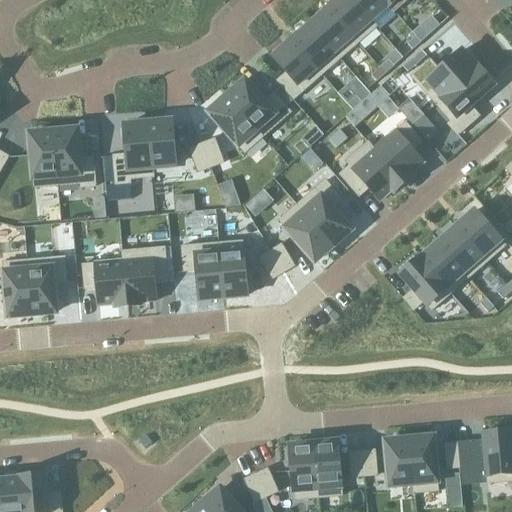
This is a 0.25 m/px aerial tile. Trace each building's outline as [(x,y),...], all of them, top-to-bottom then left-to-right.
[(351,0),(337,0),(327,9),(358,44),(376,28),(351,0)] [(351,0),(376,28),(377,28),(380,31),(396,17),(393,13),(395,12),(384,0),(351,0)] [(384,0),(395,12),(408,0),(384,0)] [(327,9),(309,25),(340,60),(358,44),(327,9)] [(419,28),(428,37),(434,32),(426,22),(419,28)] [(309,25),(291,41),(321,76),(340,60),(309,25)] [(413,34),(421,43),(428,37),(419,28),(413,34)] [(291,41),(272,57),(286,73),(276,82),(282,88),(293,101),(321,76),(291,41)] [(403,59),(412,51),(406,45),(398,53),(403,59)] [(430,61),(411,77),(436,105),(478,69),(477,68),(476,69),(471,64),(472,63),(471,62),(470,62),(468,59),(467,57),(466,58),(464,55),(465,54),(463,53),(463,54),(461,52),(450,61),(449,61),(448,62),(449,62),(443,68),(442,67),(441,68),(442,68),(439,71),(438,70),(439,70),(431,61),(430,61)] [(394,67),(403,59),(398,53),(389,61),(394,67)] [(478,69),(436,105),(451,123),(448,125),(457,136),(479,117),(471,107),(471,108),(470,107),(476,103),(477,102),(477,101),(480,99),(481,100),(482,98),(481,98),(484,95),(485,96),(486,95),(486,94),(489,91),(489,92),(490,91),(490,90),(493,87),(492,86),(493,85),(492,84),(491,84),(489,82),(490,81),(489,80),(488,81),(482,74),(483,74),(482,72),(481,73),(479,71),(480,70),(479,69),(478,69)] [(367,91),(376,83),(370,77),(361,85),(367,91)] [(228,96),(227,97),(263,138),(291,113),(286,107),(275,94),(274,95),(265,102),(265,103),(264,104),(260,99),(261,99),(260,97),(259,98),(256,95),(257,94),(256,93),(255,93),(245,82),(238,87),(236,88),(237,88),(234,91),(233,90),(232,92),(233,92),(230,95),(229,94),(228,95),(228,96)] [(358,98),(367,91),(361,85),(353,92),(358,98)] [(282,88),(275,94),(286,107),(293,101),(282,88)] [(215,107),(209,113),(219,125),(218,125),(220,127),(220,126),(223,129),(222,130),(223,131),(224,131),(245,154),(263,138),(227,97),(225,99),(225,98),(223,99),(224,100),(221,102),(220,102),(219,103),(220,104),(217,106),(216,106),(215,107)] [(363,102),(362,103),(353,111),(346,117),(354,127),(371,112),(363,102)] [(149,124),(148,124),(152,178),(153,178),(153,169),(175,167),(174,147),(175,147),(175,146),(174,146),(173,138),(174,138),(174,137),(173,137),(171,122),(163,123),(163,122),(161,122),(161,123),(157,123),(157,122),(155,123),(151,124),(151,123),(149,123),(149,124)] [(114,157),(113,157),(115,186),(130,184),(130,180),(152,178),(148,124),(146,124),(145,123),(144,124),(140,125),(140,124),(138,124),(138,125),(134,125),(134,124),(132,125),(124,126),(125,141),(124,141),(124,142),(125,142),(126,150),(125,150),(125,151),(126,151),(126,155),(114,156),(114,157)] [(374,150),(373,150),(404,186),(405,185),(404,185),(411,179),(413,178),(412,178),(413,177),(411,175),(416,170),(417,171),(418,170),(417,169),(423,164),(420,160),(419,159),(418,159),(412,151),(413,151),(422,143),(422,142),(405,123),(395,132),(374,150)] [(55,133),(53,133),(58,187),(80,185),(81,189),(96,188),(92,159),(92,158),(80,159),(80,160),(79,160),(79,154),(80,154),(80,152),(78,152),(78,148),(79,148),(79,146),(78,146),(77,131),(68,131),(66,131),(66,132),(62,132),(62,131),(61,131),(61,132),(57,132),(55,132),(55,133)] [(38,134),(29,135),(30,150),(30,151),(30,152),(31,152),(31,156),(30,156),(30,158),(31,158),(34,189),(58,187),(53,133),(51,133),(51,132),(49,132),(49,133),(45,133),(44,133),(44,134),(40,134),(40,133),(38,133),(38,134)] [(202,145),(201,145),(211,169),(224,164),(214,140),(213,141),(213,140),(202,145)] [(349,167),(339,176),(359,198),(359,197),(359,198),(368,190),(368,189),(369,189),(376,196),(375,197),(376,198),(377,198),(380,202),(386,197),(386,198),(388,196),(387,196),(392,191),(394,193),(395,193),(396,193),(397,192),(396,191),(403,186),(404,186),(373,150),(374,150),(368,143),(346,162),(349,167)] [(189,150),(198,174),(211,169),(201,145),(200,145),(189,149),(189,150)] [(0,172),(9,158),(8,158),(8,157),(0,152),(0,172)] [(325,181),(297,206),(333,247),(334,246),(335,246),(336,245),(339,242),(339,243),(340,241),(343,238),(343,239),(345,238),(344,237),(351,231),(341,219),(340,217),(339,218),(336,215),(337,214),(336,213),(336,214),(332,209),(333,209),(342,201),(342,200),(325,181)] [(297,206),(279,222),(299,245),(299,246),(300,247),(301,246),(303,249),(302,250),(304,252),(304,251),(315,263),(321,257),(322,258),(323,256),(326,253),(326,254),(328,253),(327,252),(330,249),(331,250),(332,249),(331,248),(333,247),(297,206)] [(475,212),(456,228),(487,263),(506,247),(475,212)] [(456,228),(438,244),(469,279),(487,263),(456,228)] [(242,242),(218,244),(223,299),(225,298),(225,299),(227,299),(227,298),(231,298),(231,299),(233,299),(233,298),(237,297),(237,298),(238,298),(238,297),(247,296),(246,282),(247,282),(247,280),(246,280),(245,272),(246,272),(246,271),(245,271),(242,242)] [(218,244),(181,248),(183,273),(184,273),(196,272),(197,272),(197,275),(196,276),(196,277),(197,277),(198,285),(197,285),(197,286),(198,286),(199,301),(208,300),(208,301),(210,301),(210,300),(214,299),(214,300),(216,300),(216,299),(220,299),(220,300),(221,300),(221,299),(223,299),(218,244)] [(420,258),(419,260),(450,296),(469,279),(438,244),(421,259),(420,258)] [(272,254),(284,275),(295,269),(283,247),(272,254)] [(165,249),(122,253),(123,262),(124,261),(128,308),(129,308),(129,307),(137,306),(138,307),(139,307),(139,306),(140,306),(140,303),(147,303),(147,304),(149,303),(156,302),(155,297),(156,297),(156,295),(155,295),(154,285),(155,285),(167,284),(168,284),(165,249)] [(273,282),(284,275),(272,254),(261,260),(273,282)] [(65,258),(27,261),(32,315),(34,315),(34,316),(36,316),(36,315),(40,315),(40,316),(42,316),(41,315),(45,314),(46,315),(47,315),(47,314),(56,313),(55,298),(55,296),(54,296),(54,292),(55,292),(55,290),(54,290),(54,284),(55,284),(55,285),(67,283),(65,258)] [(419,260),(400,276),(413,291),(403,300),(413,312),(424,303),(432,312),(450,296),(419,260)] [(27,261),(3,264),(6,294),(5,294),(5,296),(6,296),(7,300),(6,300),(6,302),(7,302),(8,318),(17,317),(17,318),(19,318),(19,317),(23,316),(23,317),(24,317),(24,316),(28,316),(28,317),(30,317),(30,316),(32,315),(27,261)] [(95,265),(82,266),(84,291),(97,290),(96,290),(98,290),(98,300),(98,302),(99,302),(99,307),(107,306),(107,307),(109,307),(109,306),(115,305),(115,308),(117,308),(117,309),(118,309),(118,308),(127,307),(127,308),(128,308),(124,261),(123,262),(95,264),(95,265)] [(506,286),(497,294),(503,300),(511,292),(506,286)] [(485,299),(480,304),(488,313),(493,308),(485,299)] [(511,430),(483,433),(487,485),(511,482),(511,430)] [(433,438),(408,440),(412,485),(413,494),(438,492),(433,438)] [(408,440),(385,443),(389,487),(412,485),(408,440)] [(337,443),(313,445),(318,499),(342,497),(337,443)] [(469,443),(457,444),(460,469),(473,468),(470,443),(469,443)] [(457,444),(445,445),(447,470),(460,469),(457,444)] [(313,445),(289,447),(294,501),(318,499),(313,445)] [(362,453),(364,478),(377,476),(375,451),(374,451),(373,451),(373,452),(364,452),(362,452),(362,453)] [(352,479),(364,478),(362,453),(362,452),(360,452),(361,453),(351,454),(351,453),(350,453),(350,454),(349,454),(352,479)] [(267,471),(256,476),(266,499),(277,494),(267,471)] [(19,478),(19,479),(22,511),(61,511),(61,494),(47,495),(45,475),(19,478)] [(256,476),(244,481),(254,504),(266,499),(256,476)] [(22,511),(19,479),(0,480),(0,511),(22,511)] [(239,511),(220,489),(202,505),(207,511),(239,511)]
